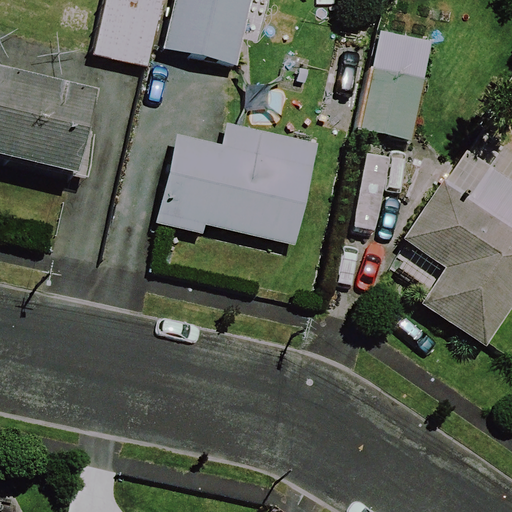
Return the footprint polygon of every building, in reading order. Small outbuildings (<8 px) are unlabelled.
[(152,0),(105,0),(91,61),(151,75),(155,56),(230,73),(246,0),(156,0),(157,1),(152,0)] [(429,54),(331,32),(311,126),(409,148),(429,54)] [(307,74),(273,67),(267,102),(301,109),(307,74)] [(94,105),(0,80),(0,169),(72,189),(94,105)] [(225,134),(221,153),(176,143),(156,231),(199,240),(200,232),(292,252),(314,153),(225,134)] [(511,170),(471,143),(400,247),(445,278),(420,314),(478,353),(511,304),(511,170)]
